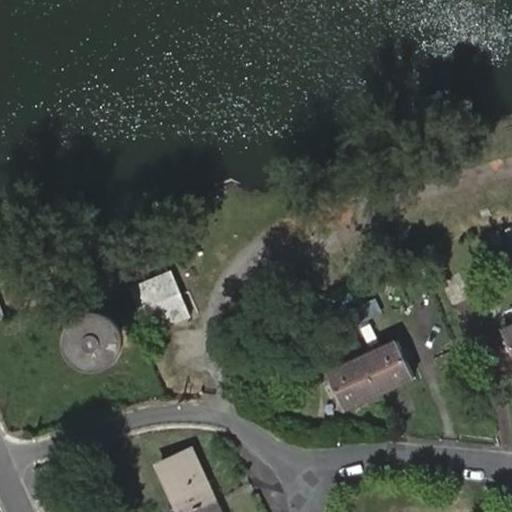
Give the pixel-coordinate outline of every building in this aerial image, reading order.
[(511,266),(511,250),(502,255),(508,268),(511,266)] [(189,317),(171,272),(131,288),(149,333),(189,317)] [(344,316),(349,328),(359,325),(354,311),(344,316)] [(341,332),(349,328),(344,316),(334,320),(341,332)] [(88,322),(83,333),(85,344),(93,352),(104,354),(114,349),(119,339),(118,328),(110,319),(99,318),(88,322)] [(511,346),(511,325),(503,330),(511,346)] [(364,358),(379,392),(413,376),(399,342),(364,358)] [(344,407),(379,392),(364,358),(329,373),(344,407)] [(112,372),(120,388),(138,381),(131,364),(112,372)] [(160,463),(181,511),(182,511),(215,498),(192,449),(160,463)] [(221,511),(215,498),(182,511),(221,511)]
